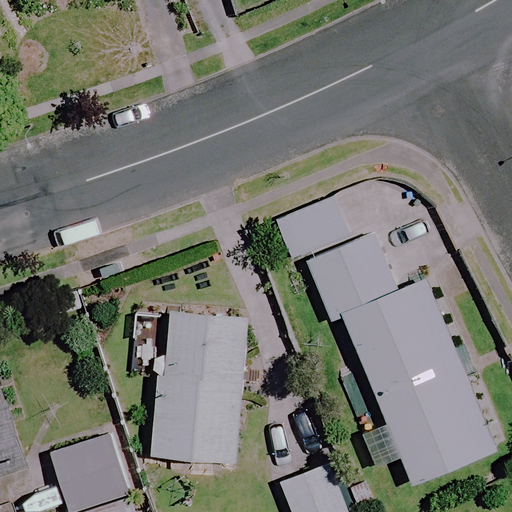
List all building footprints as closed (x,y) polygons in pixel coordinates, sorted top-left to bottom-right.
[(304,256),(352,236),(335,196),(277,220),(293,260),(304,256)] [(352,236),(304,256),(332,324),(344,319),(387,424),(363,434),(375,466),(401,456),(413,485),(494,452),(425,281),(400,291),(377,234),(355,243),(352,236)] [(166,310),(154,455),(235,462),(246,316),(166,310)] [(0,396),(0,476),(31,466),(6,395),(0,396)] [(134,511),(108,433),(51,453),(70,511),(134,511)] [(349,511),(333,466),(280,486),(289,511),(349,511)]
